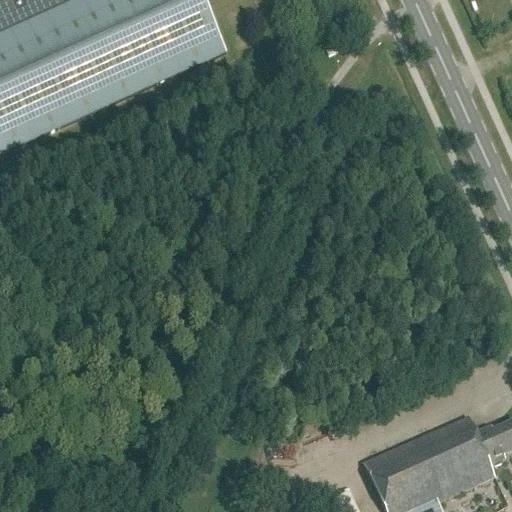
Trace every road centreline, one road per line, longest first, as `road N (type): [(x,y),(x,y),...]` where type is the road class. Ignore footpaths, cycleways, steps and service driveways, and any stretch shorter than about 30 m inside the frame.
road 1 (track): [(158,511),(388,19)]
road 2 (tertiary): [(511,217),(413,0)]
